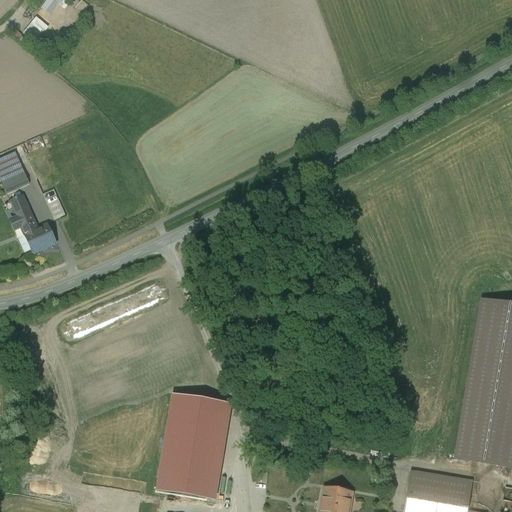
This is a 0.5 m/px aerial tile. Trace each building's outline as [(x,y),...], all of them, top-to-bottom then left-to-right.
[(57,4),(63,9),(67,4),(62,0),(44,0),(39,7),(48,15),(57,4)] [(26,34),(35,42),(46,30),(37,22),(26,34)] [(15,155),(0,161),(0,182),(6,195),(29,185),(16,155),(15,155)] [(22,198),(17,200),(15,200),(16,201),(10,203),(21,228),(22,227),(26,236),(25,237),(33,254),(42,250),(41,249),(54,244),(54,245),(55,244),(47,227),(34,232),(30,224),(34,222),(22,198)] [(511,307),(482,302),(455,460),(511,470),(511,465),(511,307)] [(312,461),(302,458),(298,468),(308,472),(312,461)] [(26,488),(55,496),(57,489),(64,491),(67,480),(31,470),(26,488)] [(466,511),(471,483),(411,473),(404,511),(466,511)] [(511,488),(501,488),(501,502),(511,501),(511,488)] [(352,494),(323,489),(319,511),(349,511),(350,509),(352,501),(351,501),(352,494)]
